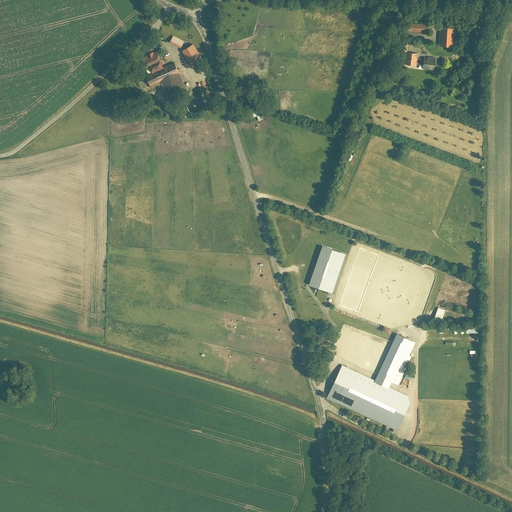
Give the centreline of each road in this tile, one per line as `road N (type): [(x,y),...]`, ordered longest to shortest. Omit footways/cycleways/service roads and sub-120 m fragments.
road 1 (unclassified): [(320,421),(193,18)]
road 2 (unclassified): [(170,6),(73,103),(0,155)]
road 3 (track): [(317,402),(511,497)]
